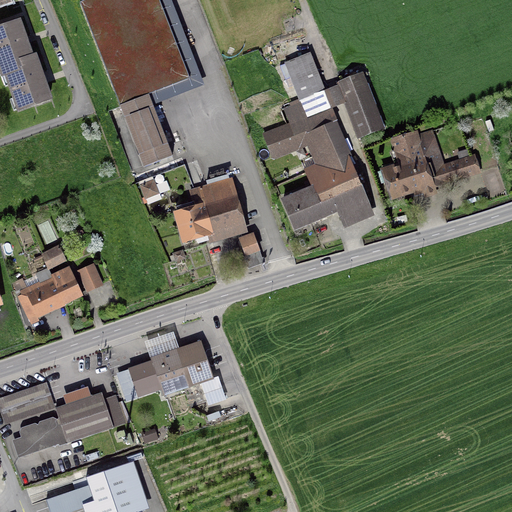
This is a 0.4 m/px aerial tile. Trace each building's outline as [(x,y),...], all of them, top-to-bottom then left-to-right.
[(190,79),(158,0),(93,0),(80,5),(119,106),(148,95),(190,79)] [(0,67),(3,75),(6,74),(19,110),(48,99),(42,84),(40,85),(39,82),(38,80),(41,79),(33,57),(30,58),(24,44),(22,45),(21,42),(20,40),(23,39),(17,23),(0,28),(0,67)] [(283,107),(290,125),(263,136),(271,157),(288,151),(291,150),(292,151),(312,144),(322,167),(305,174),(313,192),(284,205),(294,229),(333,213),(365,199),(329,110),(345,103),(354,125),(363,147),(369,145),(365,135),(381,129),(361,75),(322,91),(307,55),(284,64),(299,101),(283,107)] [(385,77),(398,72),(395,65),(383,70),(385,77)] [(143,168),(171,157),(148,95),(119,106),(143,168)] [(383,175),(390,196),(421,186),(430,183),(432,188),(433,188),(434,191),(433,187),(441,184),(437,172),(444,170),(431,132),(416,137),(418,144),(412,146),(408,136),(390,141),(400,169),(383,175)] [(464,177),(477,173),(472,157),(459,161),(464,177)] [(241,224),(229,180),(189,192),(195,210),(177,215),(184,240),(195,237),(197,244),(209,240),(207,233),(241,224)] [(145,198),(157,194),(152,182),(140,186),(145,198)] [(250,267),(262,262),(253,233),(252,234),(252,236),(241,240),(240,243),(248,267),(249,267),(250,267)] [(47,269),(64,261),(58,248),(42,257),(47,269)] [(181,252),(173,255),(175,261),(183,258),(181,252)] [(68,300),(80,294),(68,268),(50,277),(51,279),(63,302),(64,306),(70,303),(68,300)] [(81,279),(86,291),(100,285),(95,273),(81,279)] [(57,305),(63,302),(51,279),(40,284),(41,287),(18,298),(28,319),(57,305)] [(163,395),(212,379),(199,343),(151,359),(152,363),(129,371),(135,391),(159,383),(163,395)] [(0,412),(4,425),(54,409),(46,383),(0,398),(0,412)] [(57,444),(58,446),(123,425),(114,397),(103,400),(100,393),(54,409),(62,432),(59,433),(55,421),(52,419),(39,423),(38,426),(37,426),(34,425),(21,429),(20,433),(22,440),(20,443),(14,445),(18,457),(57,444)] [(87,511),(125,511),(146,505),(132,462),(88,476),(91,485),(46,500),(50,511),(65,511),(85,506),(87,511)]
